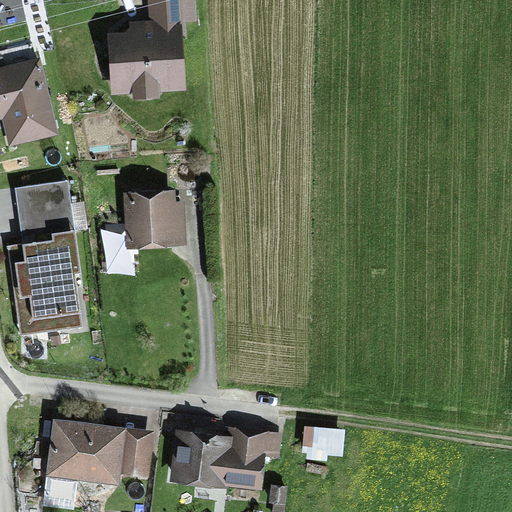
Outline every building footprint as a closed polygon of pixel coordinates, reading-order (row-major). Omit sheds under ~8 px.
[(183,30),(183,20),(193,20),(191,0),(151,0),(152,10),(155,10),(156,30),(146,30),(142,27),(133,27),(128,33),(129,39),(114,40),(117,87),(136,86),(137,94),(157,93),(156,85),(180,84),(176,30),(183,30)] [(31,44),(0,51),(0,116),(7,115),(13,139),(51,130),(31,44)] [(73,222),(68,180),(22,186),(27,218),(44,215),(46,226),(73,222)] [(134,241),(184,238),(183,211),(169,212),(168,196),(132,198),(134,241)] [(70,237),(8,245),(15,300),(30,298),(34,328),(59,324),(60,329),(82,326),(70,237)] [(150,436),(122,433),(123,430),(56,422),(50,473),(46,472),(43,498),(74,502),(77,476),(117,480),(119,462),(123,462),(121,472),(146,475),(150,436)] [(176,475),(258,485),(262,454),(226,450),(227,439),(180,434),(176,475)]
